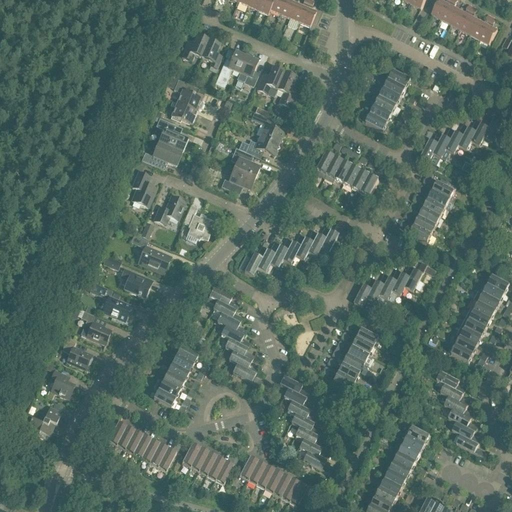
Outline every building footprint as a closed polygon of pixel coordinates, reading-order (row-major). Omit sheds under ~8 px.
[(240,0),(239,5),(249,10),(252,0),(240,0)] [(252,0),(249,10),(259,14),(264,0),(252,0)] [(264,0),(259,14),(269,18),(270,14),(276,2),(275,1),(271,0),(264,0)] [(276,2),(270,14),(280,18),(287,0),(275,0),(275,1),(276,2)] [(287,0),(280,18),(290,22),(297,5),(291,3),(292,0),(287,0)] [(305,0),(302,8),(297,5),(290,22),(300,26),(311,2),(306,0),(305,0)] [(415,0),(412,7),(422,12),(427,0),(415,0)] [(441,2),(432,18),(442,23),(452,4),(453,0),(448,0),(446,5),(441,2)] [(455,0),(453,0),(452,4),(442,23),(451,28),(460,12),(454,9),(458,1),(455,0)] [(311,2),(300,26),(310,31),(317,14),(311,11),(315,3),(311,2)] [(465,15),(460,12),(451,28),(461,33),(474,9),(469,7),(465,15)] [(474,9),(461,33),(470,38),(479,22),(473,19),(478,11),(474,9)] [(484,25),(479,22),(470,38),(480,43),(490,25),(493,19),(488,17),(484,25)] [(493,19),(490,25),(480,43),(490,48),(498,32),(493,30),(497,22),(493,19)] [(195,46),(190,44),(183,60),(193,64),(196,58),(202,61),(210,44),(198,39),(195,46)] [(221,48),(210,44),(202,61),(213,65),(211,69),(217,72),(223,59),(217,57),(221,48)] [(511,49),(510,48),(505,46),(503,50),(511,54),(508,59),(511,61),(511,49)] [(232,64),(225,61),(215,87),(224,91),(232,73),(241,77),(248,60),(236,55),(232,64)] [(241,77),(247,79),(245,86),(254,90),(259,78),(254,76),(259,65),(248,60),(241,77)] [(264,77),(263,80),(258,92),(269,97),(272,90),(278,93),(285,76),(273,71),(270,80),(264,77)] [(390,83),(407,92),(411,83),(394,74),(390,83)] [(285,76),(278,93),(284,96),(280,106),(291,110),(299,92),(293,89),(297,81),(285,76)] [(175,93),(182,96),(178,105),(198,114),(199,112),(201,111),(203,106),(202,104),(203,101),(196,98),(199,92),(179,83),(175,93)] [(385,92),(402,101),(407,92),(390,83),(385,92)] [(385,92),(381,101),(398,109),(402,101),(385,92)] [(371,107),(376,110),(376,109),(393,118),(398,109),(381,101),(376,98),(371,107)] [(223,110),(229,113),(232,106),(226,103),(223,110)] [(172,120),(192,128),(198,114),(178,105),(172,120)] [(376,109),(376,110),(372,118),(389,127),(393,118),(376,109)] [(252,122),(266,128),(261,139),(279,147),(284,135),(269,129),(272,123),(255,115),(252,122)] [(368,116),(363,125),(384,136),(389,127),(372,118),(368,116)] [(497,124),(494,123),(485,141),(493,146),(508,119),(502,116),(497,124)] [(484,128),(482,126),(472,146),(480,150),(485,141),(494,123),(489,120),(484,128)] [(157,129),(165,133),(160,145),(182,155),(188,142),(180,139),(184,131),(160,121),(157,129)] [(472,132),(469,130),(459,149),(468,154),(472,146),(482,126),(476,123),(472,132)] [(459,136),(457,134),(447,153),(455,157),(459,149),(469,130),(464,127),(459,136)] [(447,140),(444,139),(434,157),(443,162),(447,153),(457,134),(451,131),(447,140)] [(431,142),(429,147),(421,161),(430,165),(434,157),(444,139),(438,136),(434,144),(431,142)] [(279,147),(261,139),(258,146),(252,144),(250,148),(243,145),(240,153),(246,156),(250,157),(259,161),(262,153),(274,159),(279,147)] [(154,159),(146,155),(143,163),(165,173),(169,166),(176,169),(182,155),(160,145),(154,159)] [(236,173),(254,180),(254,181),(255,181),(260,170),(247,164),(250,157),(246,156),(240,153),(236,151),(231,163),(239,167),(236,173)] [(351,153),(348,158),(351,159),(357,162),(359,158),(353,154),(351,153)] [(316,177),(325,181),(336,161),(327,156),(316,177)] [(365,167),(368,162),(361,159),(359,163),(365,167)] [(333,186),(344,165),(336,161),(325,181),(333,186)] [(333,186),(334,186),(336,183),(344,187),(353,170),(344,165),(333,186)] [(353,170),(344,187),(352,191),(362,174),(353,170)] [(224,185),(221,184),(219,188),(231,193),(228,200),(236,203),(242,190),(249,193),(254,181),(254,180),(236,173),(234,172),(229,184),(225,182),(224,185)] [(429,173),(426,179),(423,185),(428,187),(431,182),(434,176),(429,173)] [(362,174),(352,191),(361,196),(370,179),(362,174)] [(472,181),(459,174),(454,184),(467,191),(472,181)] [(133,190),(139,192),(134,205),(148,211),(157,190),(148,187),(152,180),(140,175),(133,190)] [(370,201),(379,183),(370,179),(361,196),(370,201)] [(443,188),(438,185),(434,194),(451,203),(455,194),(454,194),(457,188),(446,183),(443,188)] [(429,203),(446,212),(446,213),(450,215),(454,205),(451,203),(434,194),(429,203)] [(166,213),(160,210),(155,224),(166,229),(170,220),(178,224),(186,205),(173,199),(166,213)] [(446,212),(429,203),(425,211),(442,220),(446,213),(446,212)] [(188,238),(199,243),(200,241),(207,244),(213,232),(211,231),(214,224),(203,219),(202,221),(195,217),(198,210),(192,208),(184,225),(189,228),(188,230),(191,231),(188,238)] [(442,220),(425,211),(420,220),(437,229),(442,220)] [(437,229),(420,220),(415,229),(433,238),(437,229)] [(149,241),(154,229),(147,226),(142,238),(149,241)] [(349,232),(338,227),(334,235),(330,233),(321,251),(329,256),(339,238),(345,241),(349,232)] [(433,238),(415,229),(411,237),(428,246),(433,238)] [(321,239),(318,237),(308,256),(317,260),(321,251),(330,233),(325,231),(321,239)] [(308,243),(305,241),(295,260),(304,264),(308,256),(318,237),(312,234),(308,243)] [(139,266),(152,271),(153,270),(164,275),(171,259),(147,249),(149,244),(135,238),(132,245),(145,251),(139,266)] [(295,247),(292,245),(282,263),(291,268),(295,260),(305,241),(300,238),(295,247)] [(283,251),(279,249),(270,267),(278,272),(282,263),(292,245),(287,242),(283,251)] [(270,254),(267,253),(257,272),(265,276),(270,267),(279,249),(274,246),(270,254)] [(253,280),(257,272),(267,253),(262,250),(257,259),(254,257),(251,261),(245,258),(238,272),(253,280)] [(122,265),(106,258),(103,267),(118,274),(122,265)] [(418,273),(415,272),(406,290),(415,295),(429,268),(423,265),(418,273)] [(406,277),(403,276),(393,295),(401,299),(406,290),(415,272),(410,269),(406,277)] [(123,279),(130,282),(125,292),(145,301),(152,284),(125,273),(123,279)] [(393,281),(390,279),(380,299),(389,303),(393,295),(403,276),(398,273),(393,281)] [(493,279),(494,279),(489,288),(506,297),(511,288),(499,282),(501,279),(495,276),(493,279)] [(378,284),(368,303),(372,305),(376,307),(380,299),(390,279),(385,277),(380,285),(378,284)] [(364,288),(354,307),(367,313),(372,305),(368,303),(378,284),(372,281),(367,289),(364,288)] [(107,291),(92,285),(89,292),(104,298),(107,291)] [(484,297),(501,306),(506,297),(489,288),(484,297)] [(209,300),(217,304),(236,314),(239,308),(230,303),(231,300),(214,291),(209,300)] [(484,297),(480,306),(497,315),(501,306),(484,297)] [(131,309),(110,300),(103,315),(125,325),(125,324),(127,323),(128,320),(127,318),(131,309)] [(480,306),(475,303),(470,312),(492,323),(497,315),(480,306)] [(217,304),(213,313),(221,317),(240,327),(243,321),(234,317),(236,314),(217,304)] [(389,314),(394,316),(397,309),(392,307),(389,314)] [(470,312),(466,320),(488,332),(492,323),(470,312)] [(85,327),(91,329),(87,339),(106,347),(112,333),(93,325),(96,319),(84,314),(81,320),(87,323),(85,327)] [(217,325),(225,330),(243,339),(246,334),(238,329),(240,327),(221,317),(217,325)] [(466,320),(461,329),(483,340),(488,332),(466,320)] [(507,323),(502,321),(499,327),(504,329),(507,323)] [(196,341),(201,330),(193,326),(188,337),(196,341)] [(461,329),(457,338),(479,349),(483,340),(461,329)] [(502,332),(497,329),(494,335),(499,338),(502,332)] [(225,330),(220,338),(229,342),(247,352),(250,346),(242,342),(243,339),(225,330)] [(356,341),(373,350),(378,341),(361,332),(356,341)] [(62,353),(71,356),(67,365),(86,374),(89,366),(91,367),(94,360),(92,360),(93,358),(74,350),(77,344),(61,337),(58,344),(65,347),(62,353)] [(457,338),(452,346),(474,358),(479,349),(457,338)] [(498,341),(493,338),(489,344),(494,346),(498,341)] [(351,350),(369,359),(373,350),(356,341),(351,350)] [(224,351),(233,355),(251,365),(254,359),(246,355),(247,352),(229,342),(224,351)] [(452,347),(457,350),(453,357),(470,366),(474,358),(452,346),(452,347)] [(493,349),(488,347),(485,353),(490,355),(493,349)] [(192,355),(192,356),(178,348),(172,359),(176,361),(177,359),(194,368),(198,359),(197,358),(197,357),(192,355)] [(369,359),(351,350),(347,358),(368,369),(372,361),(369,359)] [(233,355),(229,363),(237,368),(256,377),(259,372),(250,367),(251,365),(233,355)] [(488,358),(483,355),(480,361),(485,364),(488,358)] [(368,369),(347,358),(342,367),(360,376),(364,368),(367,370),(368,369)] [(172,368),(189,377),(194,368),(177,359),(176,361),(172,368)] [(479,364),(476,369),(476,370),(481,373),(484,367),(479,364)] [(209,368),(204,365),(201,371),(205,374),(207,369),(208,370),(209,368)] [(338,375),(356,385),(360,376),(342,367),(338,375)] [(167,376),(185,385),(189,377),(172,368),(167,376)] [(237,368),(232,376),(260,390),(262,384),(254,380),(256,377),(237,368)] [(56,385),(52,395),(49,393),(46,400),(53,402),(55,396),(69,402),(75,388),(67,385),(69,380),(55,373),(51,383),(56,385)] [(442,374),(438,383),(446,387),(464,397),(467,391),(459,387),(461,384),(442,374)] [(356,385),(338,375),(333,385),(351,394),(356,385)] [(163,385),(180,394),(185,385),(167,376),(163,385)] [(280,388),(288,392),(306,402),(309,396),(301,392),(302,389),(284,379),(280,388)] [(158,394),(176,402),(180,394),(163,385),(158,394)] [(446,387),(442,396),(450,400),(468,409),(471,404),(463,400),(464,397),(446,387)] [(288,392),(283,401),(292,405),(310,415),(313,409),(305,404),(306,402),(288,392)] [(154,402),(171,411),(176,402),(158,394),(154,402)] [(450,400),(445,408),(454,413),(472,422),(475,416),(467,412),(468,409),(450,400)] [(287,413),(295,418),(314,427),(317,421),(309,417),(310,415),(292,405),(287,413)] [(43,426),(32,421),(26,434),(38,439),(40,435),(50,439),(55,427),(56,428),(62,415),(50,410),(43,426)] [(454,413),(449,421),(457,426),(476,435),(479,429),(471,425),(472,422),(454,413)] [(295,418),(291,426),(299,430),(318,440),(321,434),(313,430),(314,427),(295,418)] [(116,449),(127,428),(119,424),(108,444),(116,449)] [(457,426),(453,434),(461,438),(480,448),(483,442),(475,438),(476,435),(457,426)] [(124,453),(135,433),(127,428),(116,449),(124,453)] [(406,437),(409,439),(426,448),(431,439),(410,428),(406,437)] [(299,430),(295,438),(303,443),(322,452),(325,447),(317,442),(318,440),(299,430)] [(132,457),(143,437),(135,433),(124,453),(132,457)] [(141,462),(152,441),(143,437),(132,457),(141,462)] [(480,448),(461,438),(457,446),(484,460),(487,454),(479,450),(480,448)] [(426,448),(409,439),(405,448),(422,457),(426,448)] [(149,466),(160,446),(152,441),(141,462),(149,466)] [(303,443),(299,451),(308,456),(326,465),(329,459),(321,455),(322,452),(303,443)] [(192,445),(185,459),(181,466),(190,470),(201,450),(192,445)] [(157,471),(168,450),(160,446),(149,466),(157,471)] [(422,457),(405,448),(400,457),(417,465),(422,457)] [(165,475),(176,455),(168,450),(157,471),(165,475)] [(198,475),(209,454),(201,450),(190,470),(198,475)] [(207,479),(217,459),(209,454),(198,475),(207,479)] [(326,465),(308,456),(303,464),(330,478),(333,472),(324,468),(326,465)] [(417,465),(400,457),(395,465),(413,474),(417,465)] [(217,459),(207,479),(215,484),(226,463),(217,459)] [(250,459),(243,472),(240,479),(248,484),(259,463),(250,459)] [(223,488),(234,468),(226,463),(215,484),(223,488)] [(259,463),(248,484),(256,488),(267,468),(259,463)] [(413,474),(395,465),(391,474),(408,483),(413,474)] [(267,468),(256,488),(264,492),(275,472),(267,468)] [(275,472),(264,492),(273,497),(283,477),(275,472)] [(408,483),(391,474),(386,483),(403,492),(408,483)] [(283,477),(273,497),(281,501),(292,481),(283,477)] [(292,481),(281,501),(289,506),(300,485),(292,481)] [(403,492),(386,483),(382,491),(399,500),(403,492)] [(308,490),(300,485),(289,506),(297,510),(305,496),(311,499),(315,490),(309,487),(308,490)] [(399,500),(382,491),(377,500),(394,509),(399,500)] [(377,500),(373,509),(378,511),(392,511),(394,509),(377,500)] [(428,503),(423,511),(434,511),(437,507),(428,503)]
